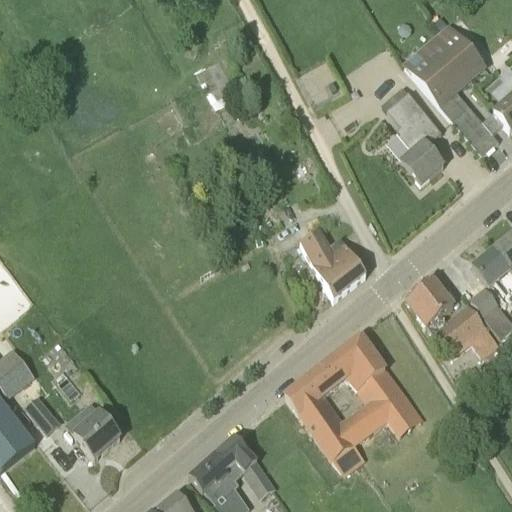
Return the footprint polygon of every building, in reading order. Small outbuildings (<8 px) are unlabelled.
[(440,22),(432,27),(440,37),(447,31),(440,22)] [(481,129),(454,99),(484,73),(457,40),(411,80),(481,162),(497,147),(491,140),(502,130),(492,120),(481,129)] [(195,78),(200,88),(211,108),(215,116),(241,102),(237,94),(246,90),(231,59),(195,78)] [(410,158),(399,168),(420,192),(442,172),(425,152),(439,139),(400,94),(379,112),(398,135),(395,138),(396,140),(395,141),(403,150),(410,158)] [(511,102),(492,120),(502,130),(508,138),(511,134),(511,102)] [(299,250),(332,308),(365,282),(339,245),(328,252),(319,238),(299,250)] [(511,239),(492,255),(511,279),(511,239)] [(511,279),(492,255),(470,272),(494,302),(497,306),(511,294),(511,279)] [(496,350),(482,332),(484,331),(469,312),(447,330),(441,322),(453,312),(431,285),(405,307),(447,360),(466,345),(481,363),(496,350)] [(468,307),(482,323),(500,343),(511,332),(511,330),(496,312),(497,311),(483,295),(468,307)] [(387,425),(399,441),(421,425),(359,342),(283,402),(285,404),(298,421),(299,420),(333,464),(330,466),(342,480),(361,466),(349,452),(387,425)] [(12,355),(0,364),(0,393),(7,403),(34,384),(12,355)] [(57,430),(37,405),(26,415),(46,440),(57,430)] [(0,406),(0,477),(34,451),(0,406)] [(64,432),(93,466),(119,444),(90,410),(64,432)] [(233,443),(187,483),(201,499),(203,498),(215,511),(230,499),(237,492),(229,480),(227,477),(234,471),(252,490),(263,479),(255,470),(255,469),(233,443)] [(185,511),(176,500),(161,511),(185,511)]
